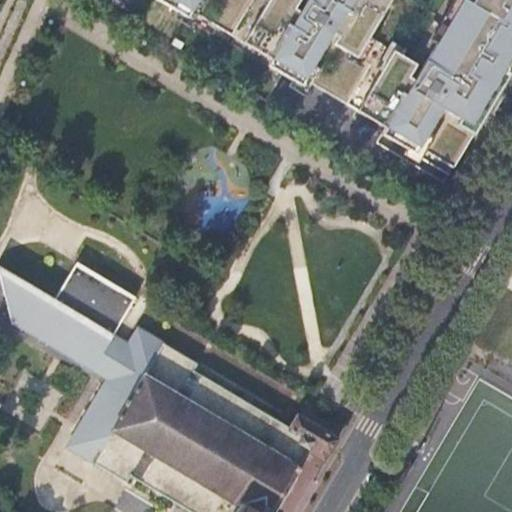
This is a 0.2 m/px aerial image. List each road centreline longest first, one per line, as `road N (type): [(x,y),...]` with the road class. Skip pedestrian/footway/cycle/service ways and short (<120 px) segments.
road 1 (tertiary): [(324,511),(511,199)]
road 2 (unknown): [(249,0),(431,122),(447,122),(492,88)]
